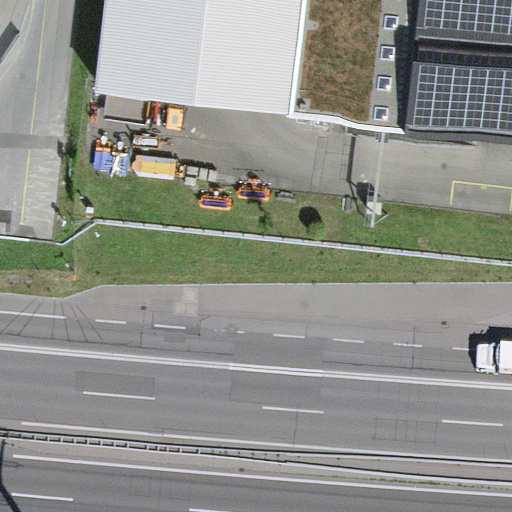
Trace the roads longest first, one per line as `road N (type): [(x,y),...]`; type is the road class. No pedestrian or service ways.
road 1 (motorway): [(511,424),(0,384)]
road 2 (motorway): [(0,491),(231,511)]
